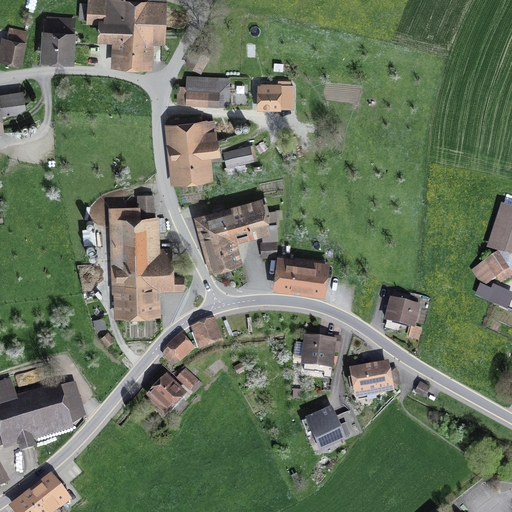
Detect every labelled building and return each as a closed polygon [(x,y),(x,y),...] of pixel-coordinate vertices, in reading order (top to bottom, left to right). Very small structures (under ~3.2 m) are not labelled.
[(81,3),(80,18),(102,19),(101,38),(120,39),(120,49),(115,49),(115,62),(145,63),(147,40),(162,41),(164,0),(89,0),(89,4),(81,3)] [(71,18),(49,17),(48,21),(44,21),(43,31),(48,32),(46,58),(68,60),(71,18)] [(24,46),(26,33),(10,30),(7,43),(2,42),(0,50),(0,59),(17,63),(21,45),(24,46)] [(212,52),(203,47),(199,54),(195,52),(187,65),(200,73),(212,52)] [(229,79),(188,77),(188,88),(179,87),(178,102),(228,105),(229,79)] [(292,108),(293,86),(290,86),(290,82),(279,82),(279,86),(273,86),(273,85),(261,84),(261,107),(292,108)] [(0,112),(16,110),(21,106),(20,93),(0,95),(0,112)] [(204,155),(226,153),(229,152),(227,138),(216,141),(213,122),(200,124),(200,118),(171,121),(177,180),(206,177),(204,155)] [(226,153),(228,163),(251,158),(248,148),(229,152),(226,153)] [(152,289),(181,288),(182,280),(170,277),(170,250),(157,250),(156,219),(153,219),(152,196),(137,196),(138,220),(111,221),(115,314),(153,312),(152,289)] [(264,213),(260,201),(200,219),(214,268),(237,261),(231,241),(263,232),(262,242),(277,241),(276,211),(264,213)] [(511,210),(505,208),(492,248),(511,254),(511,251),(511,210)] [(277,241),(262,242),(263,257),(276,256),(277,241)] [(473,271),(484,286),(499,276),(497,273),(506,267),(499,256),(490,262),(488,260),(473,271)] [(281,262),(278,285),(321,291),(325,262),(301,258),(300,265),(281,262)] [(106,291),(105,264),(77,266),(83,292),(106,291)] [(492,293),(480,288),(477,295),(488,300),(492,293)] [(420,300),(394,293),(392,301),(387,320),(388,320),(388,317),(401,321),(400,324),(413,327),(420,300)] [(214,322),(193,329),(200,347),(220,339),(214,322)] [(107,345),(114,339),(109,334),(102,339),(107,345)] [(327,374),(332,375),(333,367),(329,367),(331,352),(339,353),(340,338),(325,336),(325,341),(318,340),(318,337),(308,336),(305,364),(327,366),(327,374)] [(193,348),(184,338),(165,355),(174,365),(181,359),(193,348)] [(387,367),(353,373),(357,394),(391,388),(390,387),(398,385),(395,369),(387,371),(387,367)] [(191,388),(194,391),(201,384),(198,380),(195,383),(184,373),(178,379),(189,389),(191,388)] [(162,415),(182,395),(184,397),(185,394),(174,383),(172,386),(166,380),(151,395),(152,396),(148,401),(162,415)] [(0,443),(19,438),(22,448),(32,445),(29,435),(70,422),(60,388),(16,401),(14,391),(11,382),(0,384),(0,443)] [(416,392),(425,397),(429,389),(420,384),(416,392)] [(322,448),(359,432),(350,411),(333,419),(330,411),(302,423),(307,435),(315,432),(322,448)] [(47,511),(65,498),(51,481),(15,509),(17,511),(47,511)]
